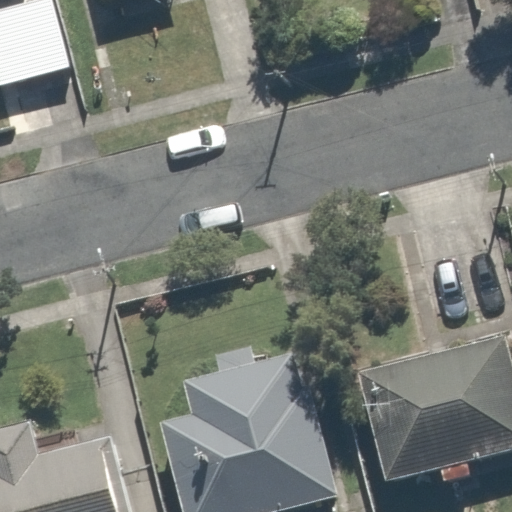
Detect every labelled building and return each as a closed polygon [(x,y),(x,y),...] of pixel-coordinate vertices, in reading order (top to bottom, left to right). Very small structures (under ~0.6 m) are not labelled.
[(55,0),(0,0),(0,22),(17,91),(75,76),(55,0)] [(110,0),(115,15),(173,0),(110,0)] [(511,350),(363,389),(390,494),(511,462),(511,350)] [(314,511),(352,501),(312,360),(195,393),(203,421),(157,434),(179,511),(314,511)] [(134,511),(110,408),(0,433),(0,511),(134,511)]
